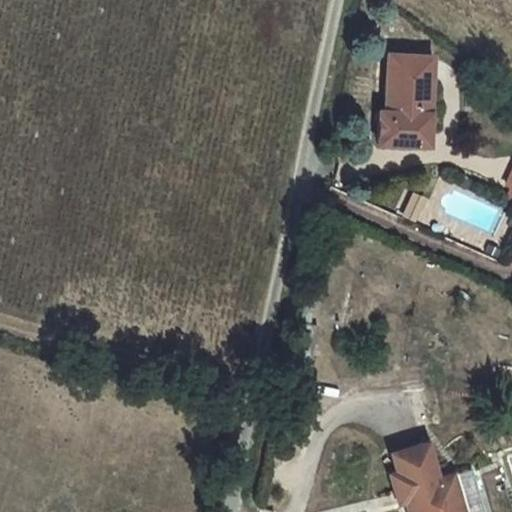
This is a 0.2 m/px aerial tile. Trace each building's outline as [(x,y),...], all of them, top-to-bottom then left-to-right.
[(385,55),(383,112),(378,111),(376,144),(414,145),(414,140),(422,133),(427,134),(428,114),(429,76),(427,76),(427,56),(385,55)] [(414,140),(414,145),(426,146),(427,134),(422,133),(414,140)] [(307,283),(298,322),(309,324),(317,285),(307,283)] [(289,367),(307,371),(317,326),(309,324),(298,322),(289,367)] [(405,501),(408,511),(477,511),(482,511),(470,469),(437,479),(426,445),(391,455),(397,473),(390,475),(395,494),(405,491),(408,499),(405,501)] [(408,499),(405,491),(395,494),(398,502),(408,499)]
